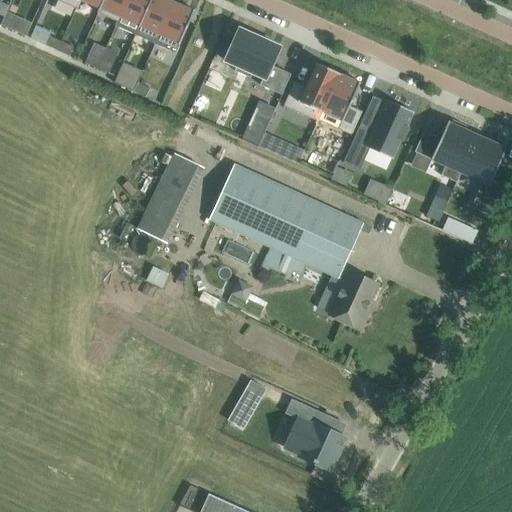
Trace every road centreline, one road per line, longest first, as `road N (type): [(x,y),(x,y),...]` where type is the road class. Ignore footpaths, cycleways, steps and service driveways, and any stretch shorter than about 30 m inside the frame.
road 1 (unclassified): [(357,511),(511,246)]
road 2 (residential): [(264,0),(511,113)]
